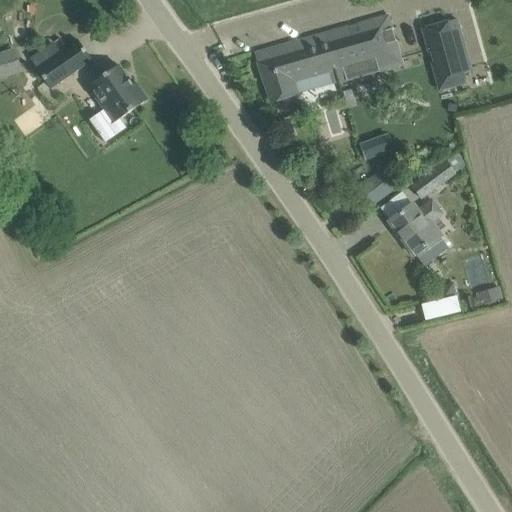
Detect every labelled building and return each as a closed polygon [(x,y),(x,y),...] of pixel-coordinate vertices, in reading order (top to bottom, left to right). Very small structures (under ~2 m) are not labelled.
[(329,74),(335,72),(339,84),(340,84),(349,81),(348,78),(373,71),(377,70),(378,73),(403,66),(396,40),(393,41),(390,32),(393,31),(389,16),(325,34),(256,54),(272,103),(297,95),(332,85),(329,74)] [(459,19),(422,28),(429,52),(432,51),(435,62),(432,63),(439,89),(453,86),(450,76),(464,73),(473,71),(459,19)] [(37,70),(51,90),(93,61),(79,41),(37,70)] [(0,79),(21,71),(13,50),(0,54),(0,79)] [(128,79),(120,67),(89,89),(105,113),(110,110),(119,122),(148,102),(136,85),(133,87),(131,88),(126,81),(128,79)] [(362,141),(367,160),(396,152),(391,134),(362,141)] [(465,166),(457,154),(413,186),(421,199),(457,174),(455,173),(465,166)] [(385,170),(358,189),(370,206),(397,187),(385,170)] [(390,222),(415,256),(442,236),(432,224),(444,215),(432,199),(417,210),(413,205),(390,222)] [(432,260),(424,266),(423,267),(438,287),(447,281),(432,260)] [(444,300),(423,305),(427,321),(462,312),(458,296),(444,300)]
